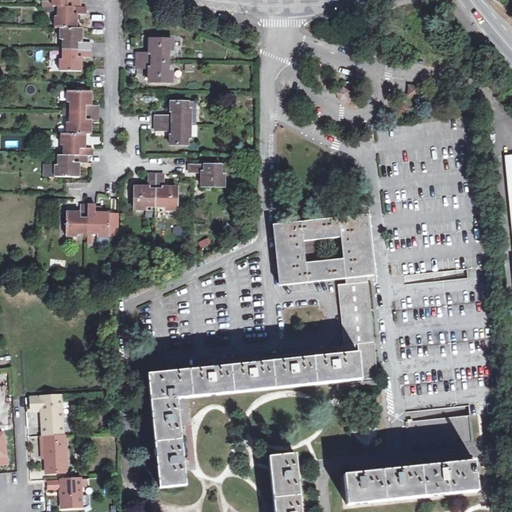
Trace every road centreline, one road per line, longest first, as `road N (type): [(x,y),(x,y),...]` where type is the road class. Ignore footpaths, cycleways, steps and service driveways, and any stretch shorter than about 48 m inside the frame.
road 1 (residential): [(113,0),(107,182)]
road 2 (unclassified): [(220,0),(351,0)]
